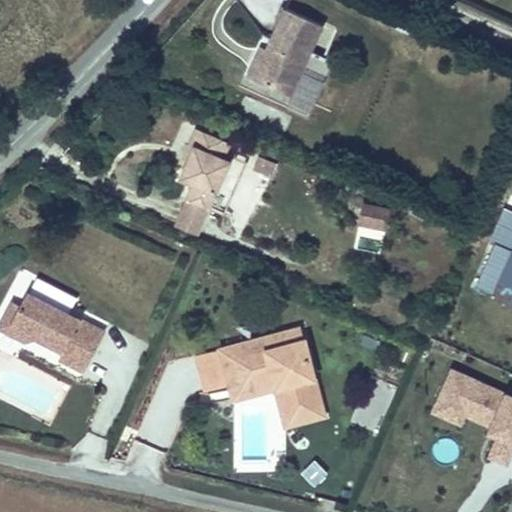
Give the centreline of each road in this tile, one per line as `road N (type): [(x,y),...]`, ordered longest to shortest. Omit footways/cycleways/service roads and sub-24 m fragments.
road 1 (residential): [(0,456),(245,511)]
road 2 (tertiary): [(0,153),(153,0)]
